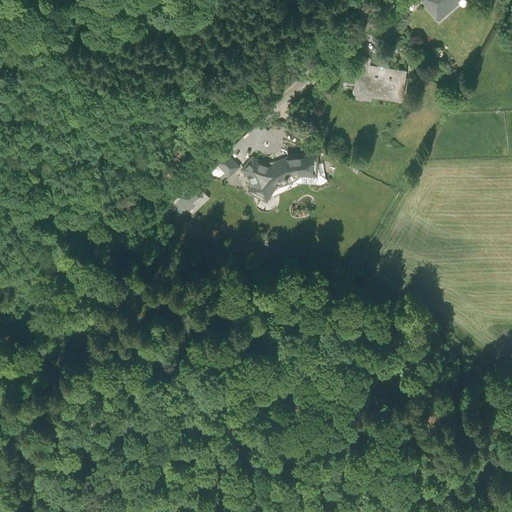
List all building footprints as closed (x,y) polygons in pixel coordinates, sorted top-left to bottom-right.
[(421,0),(422,1),(426,6),(437,18),(440,19),(459,2),(457,0),(421,0)] [(416,6),(410,1),(405,6),(410,11),(416,6)] [(410,63),(388,60),(389,59),(388,58),(387,57),(386,57),(385,57),(384,58),(383,60),(374,59),(375,51),(363,50),(358,88),(407,94),(410,63)] [(239,168),(226,154),(215,163),(229,178),(239,168)] [(254,156),(243,169),(253,187),(249,193),(267,203),(274,193),(277,188),(280,187),(290,182),(296,180),(302,175),(318,176),(318,154),(304,154),(294,155),(289,156),(282,158),(277,161),(274,162),(269,163),(264,162),(258,160),(254,156)] [(191,189),(169,210),(185,217),(195,207),(193,205),(200,198),(191,189)]
